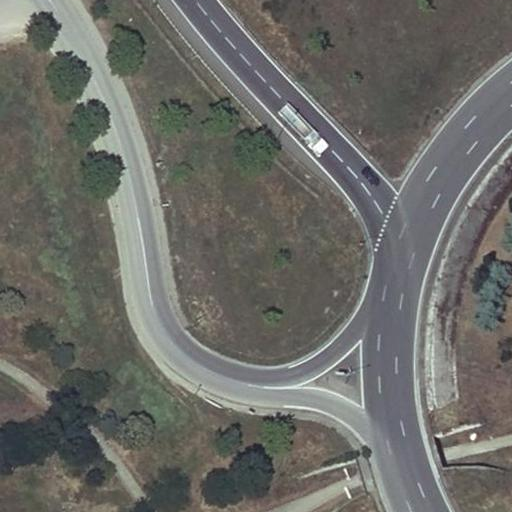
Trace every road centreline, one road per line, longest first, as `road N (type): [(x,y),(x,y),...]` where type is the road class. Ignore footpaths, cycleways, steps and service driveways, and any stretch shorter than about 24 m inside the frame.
road 1 (residential): [(43,0),(106,101),(161,326),(200,366),(249,384)]
road 2 (trunk): [(197,0),(348,167),(402,253)]
road 3 (trunk): [(511,86),(440,166),(402,253)]
road 4 (unclassified): [(389,294),(312,364),(249,384)]
road 5 (residential): [(249,384),(338,409),(397,452)]
road 6 (trunk): [(389,294),(386,400),(397,452)]
